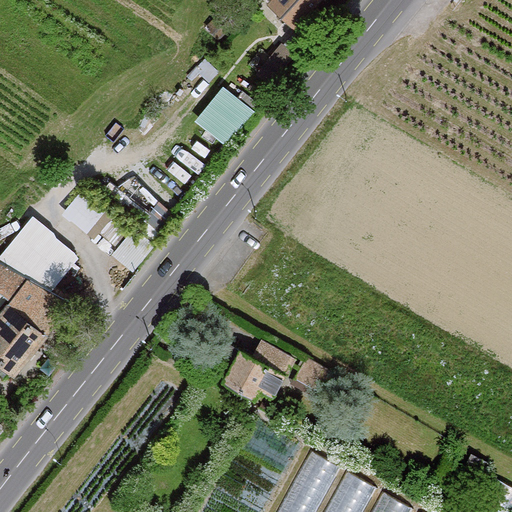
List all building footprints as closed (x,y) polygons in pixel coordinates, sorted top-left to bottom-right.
[(270,0),(292,21),(312,0),(270,0)] [(223,10),(208,26),(220,37),(235,21),(223,10)] [(305,22),(294,36),(309,47),(319,34),(305,22)] [(231,80),(201,115),(230,139),(259,104),(231,80)] [(105,209),(84,191),(69,209),(90,227),(105,209)] [(147,239),(115,212),(99,231),(120,248),(118,250),(130,260),(147,239)] [(52,290),(76,256),(65,247),(61,252),(47,240),(50,236),(41,229),(26,250),(13,266),(12,268),(31,278),(52,290)] [(13,266),(26,250),(13,241),(1,258),(13,266)] [(52,290),(31,278),(31,280),(0,262),(0,285),(15,298),(0,317),(0,355),(14,367),(15,368),(69,300),(52,290)] [(263,344),(256,357),(284,373),(292,360),(263,344)] [(256,357),(244,351),(228,381),(253,394),(258,386),(272,393),(284,373),(256,357)] [(14,367),(0,355),(0,378),(3,381),(14,367)] [(330,374),(307,361),(299,375),(322,389),(330,374)] [(345,465),(323,511),(351,511),(358,500),(365,503),(376,480),(345,465)] [(383,486),(369,511),(404,511),(410,499),(383,486)]
